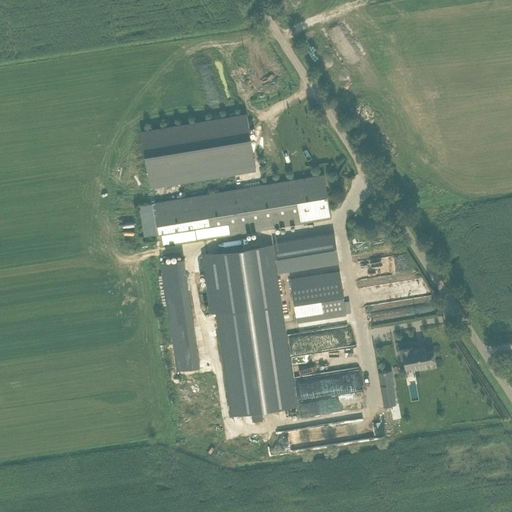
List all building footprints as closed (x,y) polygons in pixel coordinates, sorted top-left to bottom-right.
[(246,114),(142,130),(152,187),(255,171),(246,114)] [(161,247),(332,218),(324,175),(154,205),(161,247)] [(144,236),(156,234),(151,204),(139,206),(144,236)] [(339,263),(334,234),(273,243),(273,244),(278,272),(339,263)] [(273,244),(207,254),(231,416),(251,413),(252,421),(262,419),(261,412),(296,406),(280,304),(258,307),(257,302),(281,299),(273,244)] [(291,278),(297,322),(347,314),(340,270),(291,278)] [(328,372),(357,368),(350,324),(296,332),(299,353),(302,353),(303,359),(305,359),(308,377),(329,373),(328,372)] [(414,369),(428,367),(427,364),(436,363),(434,351),(425,352),(425,348),(414,350),(413,347),(399,349),(400,360),(404,360),(405,368),(414,367),(414,369)] [(377,373),(385,406),(398,403),(391,370),(377,373)]
